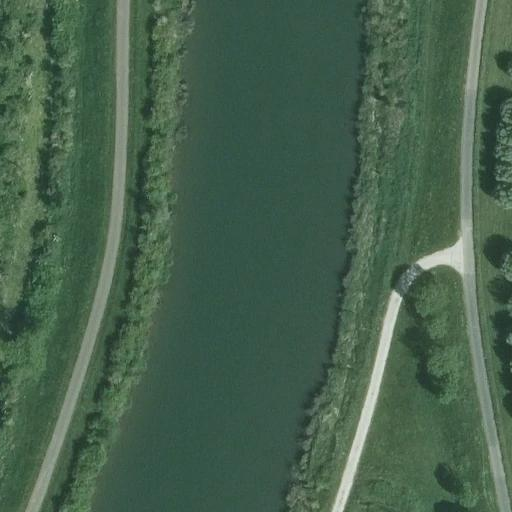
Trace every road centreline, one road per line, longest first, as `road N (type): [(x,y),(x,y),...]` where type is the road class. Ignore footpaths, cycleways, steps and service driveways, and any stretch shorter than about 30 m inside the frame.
road 1 (unclassified): [(507,511),(475,339),(471,257),(467,157),(483,0)]
road 2 (track): [(342,511),(404,290),(414,275),(471,257)]
